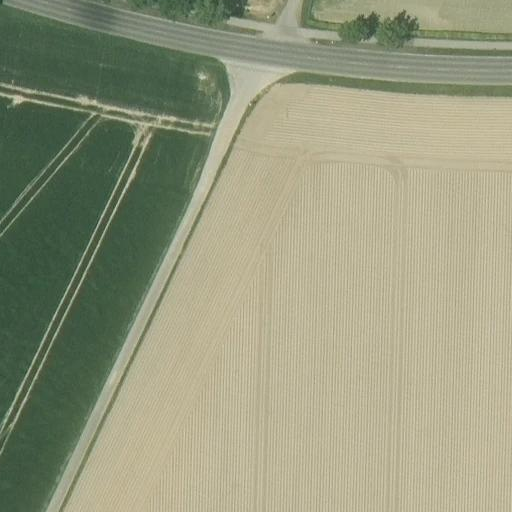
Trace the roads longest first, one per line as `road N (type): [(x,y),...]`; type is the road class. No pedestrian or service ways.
road 1 (track): [(291,0),(48,511)]
road 2 (tertiary): [(48,0),(262,49),(511,70)]
